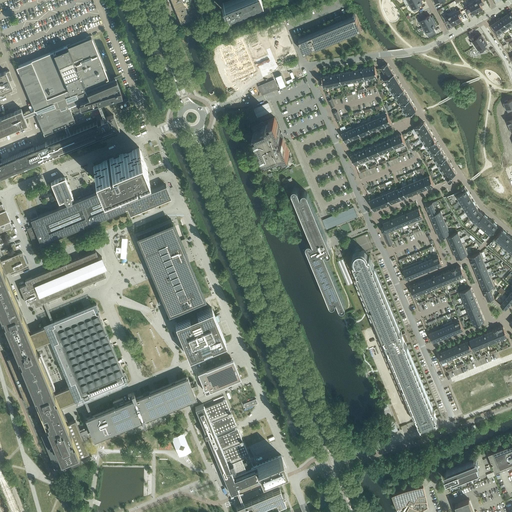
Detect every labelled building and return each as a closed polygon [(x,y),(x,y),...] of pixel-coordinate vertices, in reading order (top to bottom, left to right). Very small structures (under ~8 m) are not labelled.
[(177,9),(175,10),(178,17),(187,13),(181,0),(171,0),(173,4),(175,3),(177,9)] [(226,0),(226,1),(225,2),(224,2),(223,2),(222,3),(223,4),(220,5),(222,9),(225,8),(225,10),(224,10),(225,12),(226,11),(227,13),(234,10),(235,12),(259,2),(258,0),(226,0)] [(422,0),(414,0),(408,4),(411,9),(413,8),(414,11),(420,8),(418,5),(423,3),(422,1),(423,0),(422,0)] [(469,4),(466,6),(469,12),(472,11),(474,14),(478,11),(472,0),(471,0),(468,2),(469,4)] [(472,0),(478,11),(483,9),(481,6),(484,4),(481,0),(472,0)] [(456,9),(451,11),(457,23),(462,20),(460,17),(463,15),(460,9),(457,11),(456,9)] [(448,16),(445,17),(448,24),(451,22),(453,25),(457,23),(451,11),(447,13),(448,16)] [(187,13),(178,17),(181,24),(190,20),(187,13)] [(424,14),(418,18),(420,21),(419,21),(422,27),(423,26),(434,20),(432,16),(431,17),(430,15),(425,17),(424,14)] [(511,22),(506,14),(501,18),(508,27),(507,27),(508,28),(511,25),(511,22)] [(356,16),(299,40),(301,46),(303,51),(360,27),(361,27),(358,22),(356,16)] [(501,18),(496,21),(503,31),(503,30),(507,27),(508,27),(501,18)] [(422,27),(420,28),(423,33),(426,31),(427,34),(433,31),(431,28),(436,26),(435,24),(436,23),(434,20),(423,26),(422,27)] [(496,21),(491,25),(494,30),(493,30),(496,35),(498,34),(498,35),(504,31),(503,30),(503,31),(496,21)] [(477,34),(471,38),(473,41),(471,42),(473,46),(484,39),(481,34),(478,36),(477,34)] [(38,120),(39,123),(40,127),(41,126),(44,134),(47,132),(63,126),(64,125),(68,133),(70,132),(66,124),(68,123),(75,121),(71,110),(73,109),(73,110),(77,109),(96,103),(98,103),(100,102),(101,102),(107,100),(107,99),(108,99),(109,99),(110,98),(114,97),(117,96),(119,95),(122,95),(122,94),(120,89),(119,89),(118,90),(116,86),(117,86),(119,85),(116,80),(113,81),(111,82),(110,82),(109,83),(103,85),(86,92),(84,87),(106,78),(108,77),(91,37),(70,45),(70,44),(43,55),(18,65),(16,66),(34,109),(28,112),(23,114),(24,117),(29,115),(35,112),(38,120)] [(484,39),(473,46),(476,50),(478,49),(480,52),(486,48),(484,45),(487,43),(484,39)] [(242,41),(219,50),(232,81),(255,71),(242,41)] [(387,63),(381,67),(387,77),(388,78),(394,74),(387,63)] [(375,66),(369,67),(371,78),(377,77),(375,66)] [(371,78),(369,67),(363,68),(365,79),(371,78)] [(365,79),(363,68),(357,69),(359,80),(365,79)] [(357,69),(351,71),(353,82),(359,80),(357,69)] [(0,177),(2,176),(7,174),(7,175),(43,160),(42,160),(47,158),(51,156),(45,143),(41,144),(37,146),(34,147),(0,161),(0,133),(27,123),(24,117),(23,114),(21,109),(18,110),(0,117),(0,92),(12,87),(13,86),(15,85),(9,70),(6,72),(5,71),(0,73),(0,177)] [(351,71),(345,72),(347,83),(348,83),(348,86),(354,85),(353,82),(351,71)] [(347,83),(345,72),(339,73),(341,84),(347,83)] [(339,73),(333,74),(336,86),(342,85),(341,84),(339,73)] [(333,74),(328,75),(330,88),(336,86),(333,74)] [(397,79),(394,74),(388,78),(387,77),(384,79),(384,80),(387,85),(397,79)] [(330,86),(328,75),(321,77),(322,78),(319,78),(320,83),(322,82),(324,88),(330,86)] [(275,83),(276,82),(275,79),(274,79),(259,85),(259,86),(258,86),(262,95),(263,95),(278,88),(279,88),(277,85),(276,85),(276,86),(265,91),(266,91),(263,92),(262,92),(261,88),(261,87),(264,86),(275,82),(275,83)] [(391,90),(400,84),(397,79),(387,85),(391,90)] [(265,91),(276,86),(276,85),(277,85),(276,82),(275,83),(275,82),(264,86),(261,87),(261,88),(262,92),(263,92),(266,91),(265,91)] [(391,90),(390,91),(393,96),(394,95),(403,89),(400,84),(391,90)] [(397,100),(407,94),(403,89),(394,95),(397,100)] [(400,105),(410,99),(407,94),(397,100),(400,105)] [(505,102),(503,103),(505,109),(506,109),(508,112),(511,109),(511,98),(509,100),(508,101),(507,100),(505,101),(505,102)] [(413,104),(410,99),(400,105),(403,110),(413,104)] [(104,118),(101,120),(97,121),(92,123),(74,131),(70,132),(68,133),(55,139),(53,139),(45,143),(51,156),(53,156),(94,138),(101,136),(103,140),(107,138),(114,135),(115,135),(115,136),(116,136),(117,136),(117,135),(118,135),(118,134),(117,134),(118,134),(116,129),(119,128),(118,125),(118,124),(115,117),(114,114),(107,117),(106,118),(100,102),(98,103),(104,119),(104,118)] [(268,102),(253,109),(257,118),(272,111),(268,102)] [(416,110),(413,104),(403,110),(407,116),(416,110)] [(387,114),(386,112),(381,114),(382,116),(386,125),(391,123),(387,114)] [(382,116),(381,114),(381,115),(376,117),(377,118),(381,127),(386,125),(382,116)] [(279,133),(281,132),(278,126),(277,123),(275,117),(270,119),(252,127),(253,131),(254,131),(254,133),(258,141),(259,141),(261,147),(260,147),(265,158),(267,162),(267,163),(279,157),(290,153),(290,152),(283,137),(281,138),(280,137),(281,137),(280,134),(279,134),(279,133)] [(377,118),(376,117),(371,119),(372,120),(376,130),(381,127),(377,118)] [(372,120),(371,119),(367,121),(366,120),(367,122),(371,132),(376,130),(372,120)] [(367,122),(366,120),(361,122),(362,124),(366,134),(371,132),(367,122)] [(362,124),(361,122),(361,123),(356,125),(357,126),(361,136),(366,134),(362,124)] [(417,134),(427,127),(424,122),(413,128),(417,134)] [(357,126),(356,125),(357,127),(352,128),(351,126),(352,129),(356,138),(361,136),(357,126)] [(352,129),(351,126),(346,128),(347,131),(351,140),(356,138),(352,129)] [(420,139),(430,132),(427,127),(417,134),(420,139)] [(347,131),(346,128),(341,130),(341,131),(342,133),(346,142),(349,141),(351,140),(347,131)] [(423,144),(433,137),(430,132),(420,139),(423,144)] [(405,143),(401,134),(396,136),(400,145),(401,148),(406,146),(405,143)] [(400,145),(396,136),(391,138),(395,147),(395,149),(400,147),(401,148),(400,145)] [(437,142),(433,137),(423,144),(426,149),(437,142)] [(395,147),(391,138),(386,140),(390,150),(390,151),(395,149),(395,147)] [(390,150),(386,140),(381,142),(385,152),(386,154),(386,153),(390,151),(390,150)] [(385,152),(381,142),(376,145),(380,154),(381,156),(386,154),(385,152)] [(429,154),(440,147),(437,142),(426,149),(429,154)] [(380,154),(376,145),(371,147),(375,156),(376,158),(381,156),(380,154)] [(121,177),(127,175),(134,172),(134,171),(136,170),(137,171),(147,167),(139,147),(119,155),(113,158),(109,159),(110,160),(108,161),(107,161),(107,160),(93,166),(101,186),(103,185),(111,182),(116,180),(121,177)] [(375,156),(371,147),(366,149),(370,158),(371,160),(371,159),(375,157),(376,158),(375,156)] [(433,159),(443,152),(440,147),(429,154),(430,153),(433,158),(432,159),(433,159)] [(370,158),(366,149),(361,151),(365,160),(366,162),(371,160),(370,158)] [(365,160),(361,151),(356,153),(360,162),(361,164),(366,162),(365,160)] [(436,164),(446,158),(443,152),(433,159),(436,164)] [(360,162),(356,153),(351,155),(352,158),(355,164),(360,162),(361,164),(360,162)] [(439,169),(449,163),(446,158),(436,164),(439,169)] [(442,174),(453,168),(449,163),(439,169),(442,174)] [(456,173),(453,168),(442,174),(442,175),(443,174),(446,179),(448,178),(448,179),(449,181),(453,178),(452,176),(451,176),(452,176),(456,173)] [(434,185),(432,180),(430,175),(429,175),(424,177),(428,188),(434,185)] [(154,203),(171,197),(166,184),(149,191),(150,191),(145,193),(129,199),(129,198),(126,192),(124,188),(118,191),(115,184),(112,185),(111,182),(103,185),(105,188),(99,190),(98,189),(81,197),(81,196),(77,197),(78,199),(72,201),(71,199),(74,198),(73,196),(73,195),(65,177),(65,176),(61,177),(54,180),(51,182),(59,201),(60,201),(61,203),(64,202),(65,205),(60,206),(56,208),(38,215),(37,215),(38,216),(36,216),(35,215),(34,215),(32,216),(33,218),(31,218),(31,217),(31,218),(32,222),(33,224),(34,225),(33,226),(28,228),(27,228),(35,247),(38,245),(42,244),(41,242),(118,211),(125,208),(127,207),(130,214),(150,205),(154,203),(155,203),(154,203)] [(428,188),(424,177),(418,180),(423,190),(428,188)] [(423,190),(418,180),(413,182),(417,192),(423,190)] [(417,192),(413,182),(407,184),(411,195),(417,192)] [(411,195),(407,184),(401,187),(401,188),(402,187),(405,196),(405,197),(411,195)] [(301,195),(302,195),(301,196),(298,189),(298,188),(297,188),(296,187),(295,187),(294,187),(293,188),(292,188),(292,189),(292,190),(292,191),(292,192),(313,243),(312,244),(312,243),(312,242),(311,242),(310,242),(309,242),(308,242),(307,243),(306,243),(306,244),(306,245),(306,246),(330,303),(330,304),(331,304),(332,305),(333,305),(334,305),(334,304),(335,304),(335,303),(336,303),(336,302),(336,301),(336,300),(337,300),(339,306),(340,307),(340,308),(341,308),(342,308),(343,308),(344,308),(345,307),(346,306),(346,305),(346,304),(324,252),(325,252),(325,253),(326,253),(327,254),(328,254),(329,254),(330,254),(330,253),(331,253),(331,252),(331,251),(331,250),(330,247),(328,243),(308,193),(307,192),(306,191),(305,191),(304,191),(303,191),(302,192),(302,193),(301,193),(301,194),(301,195)] [(400,187),(398,188),(392,191),(392,189),(391,190),(396,201),(402,198),(404,198),(405,197),(405,196),(402,187),(401,188),(401,187),(400,187)] [(461,190),(460,191),(461,192),(456,195),(459,200),(457,201),(457,202),(460,200),(463,198),(469,194),(469,193),(467,190),(465,187),(461,189),(461,190)] [(396,201),(391,190),(386,192),(391,203),(396,201)] [(391,203),(386,192),(380,194),(385,206),(391,203)] [(385,206),(380,194),(381,195),(375,198),(380,208),(385,206)] [(460,206),(460,207),(463,206),(468,203),(473,199),(469,194),(463,198),(460,200),(462,205),(460,206)] [(380,208),(375,198),(369,200),(374,210),(380,208)] [(463,211),(463,212),(466,211),(471,208),(476,205),(475,204),(476,203),(474,200),(473,200),(473,199),(468,203),(463,206),(466,210),(463,211)] [(434,207),(432,202),(429,204),(426,205),(430,215),(437,213),(436,212),(438,212),(435,207),(434,207)] [(0,321),(2,320),(9,337),(16,354),(8,357),(7,357),(12,368),(27,404),(35,400),(43,418),(48,430),(41,433),(55,466),(64,462),(66,467),(67,468),(81,462),(82,462),(82,461),(81,461),(79,456),(89,452),(81,434),(81,432),(80,430),(79,431),(78,430),(80,429),(75,419),(68,422),(63,410),(61,405),(55,392),(53,386),(54,385),(40,351),(39,352),(36,345),(31,332),(30,329),(7,274),(28,265),(22,252),(1,260),(0,257),(0,231),(12,227),(9,220),(8,221),(4,211),(5,210),(2,203),(0,204),(0,321)] [(467,218),(468,219),(475,213),(479,210),(476,205),(471,208),(466,211),(470,216),(467,218)] [(423,219),(419,208),(413,210),(418,222),(423,219)] [(418,222),(413,210),(408,212),(413,224),(418,222)] [(440,210),(438,212),(436,212),(437,213),(430,215),(432,221),(443,216),(440,210)] [(468,219),(469,220),(471,218),(476,222),(479,219),(484,214),(479,210),(475,213),(468,219)] [(413,224),(408,212),(403,214),(407,223),(407,224),(408,226),(413,224)] [(407,223),(403,214),(398,216),(402,226),(403,225),(407,224),(407,223)] [(474,225),(475,225),(477,223),(481,226),(484,222),(488,217),(487,217),(488,216),(485,214),(484,214),(479,219),(476,222),(474,225)] [(402,226),(398,216),(393,218),(397,228),(398,230),(403,228),(403,225),(402,226)] [(445,222),(443,216),(432,221),(435,226),(445,222)] [(479,229),(480,229),(482,227),(485,230),(489,226),(493,221),(488,217),(484,222),(481,226),(479,229)] [(397,228),(393,218),(388,220),(392,230),(393,231),(393,232),(398,230),(397,228)] [(392,230),(388,220),(383,223),(384,226),(383,226),(381,227),(389,246),(392,244),(393,244),(392,242),(388,233),(393,231),(392,230)] [(448,227),(448,228),(449,227),(446,221),(445,222),(435,226),(437,232),(448,227)] [(483,232),(484,233),(486,231),(490,234),(494,230),(498,225),(496,224),(497,224),(494,222),(493,221),(489,226),(485,230),(483,232)] [(173,224),(139,237),(153,271),(170,311),(171,311),(177,321),(194,314),(190,303),(203,297),(195,279),(188,260),(179,239),(173,224)] [(450,233),(448,228),(448,227),(437,232),(439,238),(446,235),(450,233)] [(498,233),(494,238),(499,241),(496,244),(497,244),(499,242),(502,239),(507,233),(506,232),(503,230),(502,229),(498,233)] [(460,237),(458,232),(447,236),(450,242),(460,237)] [(511,237),(507,233),(502,239),(499,242),(503,245),(501,248),(502,248),(504,246),(508,241),(511,237)] [(462,243),(460,237),(450,242),(452,247),(462,243)] [(466,248),(464,242),(462,243),(452,247),(454,253),(465,249),(466,248)] [(353,256),(353,257),(353,258),(353,259),(353,260),(354,262),(355,263),(354,264),(354,262),(353,263),(354,266),(356,270),(358,274),(359,275),(357,276),(369,304),(370,303),(371,304),(370,305),(371,308),(372,307),(373,308),(371,309),(383,337),(384,336),(385,338),(384,338),(384,339),(384,340),(385,340),(385,341),(385,342),(386,342),(388,348),(388,349),(389,350),(389,351),(389,352),(390,352),(390,353),(403,385),(415,415),(416,414),(416,415),(416,416),(416,417),(417,418),(418,419),(418,420),(420,423),(419,423),(420,424),(420,425),(420,426),(421,426),(421,427),(422,427),(421,425),(424,424),(425,424),(426,426),(433,423),(432,421),(436,419),(437,421),(438,420),(437,420),(437,419),(437,418),(436,417),(436,416),(436,417),(434,413),(435,413),(434,412),(434,411),(434,410),(433,409),(433,408),(433,407),(420,375),(408,346),(407,346),(406,345),(407,345),(405,342),(408,341),(405,333),(402,334),(401,331),(400,331),(399,330),(401,330),(375,268),(374,269),(374,268),(374,267),(373,263),(371,260),(370,256),(369,256),(369,258),(368,256),(367,254),(367,253),(366,252),(365,251),(364,250),(363,250),(362,249),(360,249),(359,249),(358,248),(357,248),(357,249),(356,249),(356,250),(356,251),(355,252),(354,253),(353,254),(353,256)] [(468,254),(466,248),(465,249),(454,253),(457,259),(458,258),(467,254),(468,254)] [(105,275),(106,275),(103,268),(106,267),(102,257),(102,256),(98,258),(95,251),(79,258),(78,257),(75,259),(69,262),(68,261),(65,263),(32,277),(25,280),(27,283),(20,286),(27,303),(34,301),(35,305),(42,302),(42,301),(43,301),(44,301),(45,300),(55,296),(56,296),(59,295),(59,294),(82,285),(85,284),(85,283),(95,279),(95,280),(102,277),(102,276),(105,275)] [(482,258),(483,258),(484,258),(481,252),(480,252),(470,256),(472,262),(482,258)] [(442,265),(441,261),(438,255),(437,253),(432,255),(433,257),(437,267),(442,265)] [(433,257),(432,255),(427,257),(428,260),(432,269),(437,267),(433,257)] [(485,263),(483,258),(482,258),(472,262),(474,268),(485,263)] [(422,260),(417,261),(418,264),(422,273),(427,271),(423,262),(422,260)] [(432,269),(428,260),(423,262),(427,271),(432,269)] [(418,264),(417,261),(412,264),(413,266),(417,275),(422,273),(418,264)] [(487,269),(485,263),(474,268),(477,273),(487,269)] [(413,266),(412,264),(407,266),(408,268),(412,277),(417,275),(413,266)] [(408,268),(407,266),(402,268),(403,270),(407,279),(412,277),(408,268)] [(464,275),(462,270),(460,266),(455,268),(459,278),(460,280),(465,278),(464,275)] [(459,278),(455,268),(450,270),(454,280),(455,282),(460,280),(459,278)] [(487,269),(477,273),(479,279),(489,275),(489,274),(490,274),(492,273),(490,268),(487,269)] [(454,280),(450,270),(445,272),(449,282),(450,284),(455,282),(454,280)] [(449,282),(445,272),(440,274),(444,284),(445,286),(450,284),(449,282)] [(444,284),(440,274),(435,276),(439,286),(444,284)] [(490,274),(489,274),(489,275),(479,279),(481,284),(492,280),(493,280),(490,274)] [(439,286),(435,276),(430,279),(434,288),(435,290),(440,288),(439,286)] [(434,288),(430,279),(425,281),(429,290),(434,288)] [(495,286),(493,280),(492,280),(481,284),(483,290),(490,287),(490,288),(494,286),(495,286)] [(429,290),(425,281),(420,283),(424,292),(429,290)] [(424,292),(420,283),(415,285),(419,294),(424,292)] [(419,294),(415,285),(410,287),(411,291),(414,296),(415,299),(420,296),(419,294)] [(470,287),(460,291),(462,297),(473,293),(470,287)] [(494,298),(490,288),(490,287),(483,290),(488,300),(494,298)] [(475,299),(473,293),(462,297),(461,298),(464,304),(465,303),(475,299)] [(506,309),(511,301),(511,299),(508,296),(500,305),(506,309)] [(467,308),(477,304),(475,299),(465,303),(467,308)] [(43,301),(52,323),(53,323),(54,322),(45,300),(44,301),(43,301)] [(83,396),(84,396),(85,395),(85,396),(88,395),(89,396),(125,381),(125,380),(128,379),(125,373),(125,372),(123,372),(112,346),(103,323),(98,311),(99,311),(96,304),(94,305),(93,304),(57,319),(57,320),(54,321),(55,322),(54,322),(53,323),(52,323),(43,327),(31,332),(36,345),(48,340),(53,339),(54,342),(53,342),(70,382),(71,382),(72,385),(67,387),(55,392),(61,405),(72,401),(82,396),(83,396)] [(469,314),(480,310),(477,304),(467,308),(469,314)] [(177,321),(175,322),(181,338),(189,356),(226,341),(211,307),(194,314),(177,321)] [(482,315),(480,310),(469,314),(472,320),(482,315)] [(484,321),(482,315),(472,320),(474,325),(484,321)] [(459,320),(458,318),(453,320),(454,323),(458,332),(463,330),(459,320)] [(454,323),(453,320),(448,322),(449,325),(453,334),(458,332),(454,323)] [(449,325),(448,322),(443,324),(443,326),(444,325),(444,327),(448,336),(453,334),(449,325)] [(444,325),(443,326),(439,328),(438,328),(439,329),(443,338),(448,336),(444,327),(444,325)] [(503,326),(497,328),(502,339),(501,339),(502,340),(508,338),(503,326)] [(502,339),(497,328),(492,331),(496,341),(501,339),(502,339)] [(439,329),(434,331),(438,340),(443,338),(439,329)] [(438,340),(434,331),(429,333),(433,342),(438,340)] [(496,341),(492,331),(486,333),(490,344),(496,341)] [(490,344),(486,333),(481,335),(485,346),(490,344)] [(485,346),(481,335),(475,338),(479,348),(485,346)] [(479,348),(475,338),(469,340),(474,351),(479,348)] [(472,350),(468,341),(463,343),(466,352),(467,354),(473,352),(472,350)] [(466,352),(463,343),(458,345),(461,354),(462,357),(467,354),(466,352)] [(461,354),(458,345),(453,347),(456,356),(461,354)] [(456,356),(453,347),(448,349),(452,358),(456,356)] [(452,358),(448,349),(443,351),(447,360),(446,361),(447,363),(453,360),(452,358)] [(447,360),(443,351),(437,353),(441,363),(446,361),(447,360)] [(197,372),(203,385),(205,392),(241,377),(233,358),(206,369),(206,368),(197,372)] [(128,394),(130,399),(124,401),(123,397),(113,401),(115,405),(92,415),(91,415),(90,415),(86,417),(86,418),(86,417),(85,418),(85,419),(86,419),(89,427),(88,427),(83,429),(80,430),(81,434),(85,432),(89,430),(90,430),(94,438),(93,438),(94,439),(95,439),(139,421),(141,426),(144,425),(144,424),(146,423),(144,418),(196,397),(196,396),(192,388),(198,386),(196,382),(191,384),(188,376),(187,375),(187,376),(136,397),(134,392),(131,393),(128,394)] [(239,486),(243,484),(258,478),(261,477),(286,467),(281,455),(256,465),(253,467),(251,468),(246,470),(244,466),(247,465),(246,462),(243,463),(241,459),(246,457),(249,456),(247,453),(243,441),(241,439),(242,439),(237,427),(221,434),(217,435),(216,432),(236,424),(231,413),(230,410),(225,399),(224,396),(224,395),(213,400),(203,404),(195,407),(196,410),(205,432),(204,433),(205,436),(206,435),(207,437),(208,438),(208,439),(222,472),(230,493),(232,492),(236,491),(237,490),(238,490),(239,490),(238,489),(237,486),(239,485),(239,486)] [(92,415),(84,396),(83,396),(82,396),(90,415),(91,415),(92,415)] [(256,398),(243,404),(245,408),(258,403),(256,398)] [(383,406),(382,406),(386,417),(393,433),(398,431),(392,414),(387,404),(383,406)] [(182,433),(172,438),(180,456),(190,452),(182,433)] [(511,446),(509,448),(507,445),(488,453),(492,461),(492,460),(493,463),(492,463),(496,471),(511,464),(511,446)] [(445,472),(446,475),(445,476),(446,480),(450,479),(451,481),(451,482),(479,471),(479,470),(474,459),(475,459),(474,458),(446,469),(447,470),(447,471),(446,471),(447,472),(445,472)] [(406,511),(405,511),(416,511),(421,509),(423,509),(425,507),(426,506),(429,505),(428,501),(427,498),(427,494),(426,492),(426,490),(425,486),(424,483),(419,483),(414,484),(411,485),(407,486),(403,487),(400,488),(395,490),(392,491),(393,494),(395,497),(395,499),(396,501),(397,503),(399,507),(399,508),(400,509),(400,510),(401,511),(404,511),(405,511),(406,511)] [(238,490),(236,491),(237,493),(240,500),(242,504),(236,507),(238,511),(255,511),(277,503),(278,506),(286,503),(283,497),(285,496),(284,494),(282,495),(280,489),(244,504),(243,504),(242,499),(239,493),(238,490)] [(474,511),(469,499),(455,504),(458,511),(474,511)]
